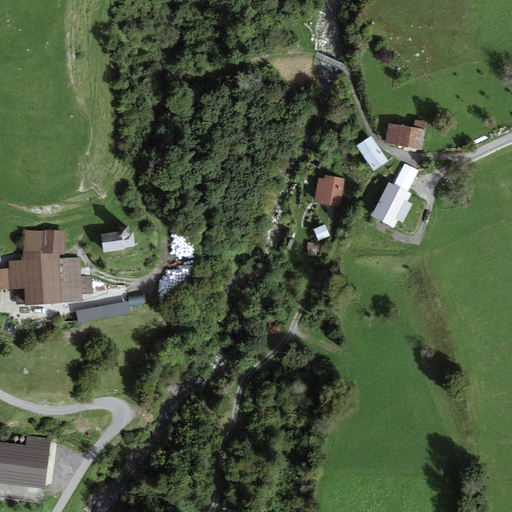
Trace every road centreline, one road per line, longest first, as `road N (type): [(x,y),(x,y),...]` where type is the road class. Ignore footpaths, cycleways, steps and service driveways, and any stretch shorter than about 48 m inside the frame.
road 1 (track): [(511,139),(457,156),(396,153),(373,134),(342,65),(282,51),(164,90),(139,167),(124,199),(109,210)]
road 2 (track): [(210,511),(243,382),(283,342),(396,153)]
road 3 (residential): [(56,511),(121,411),(107,402),(47,410),(0,395)]
road 4 (track): [(394,233),(420,233),(437,175),(477,152)]
